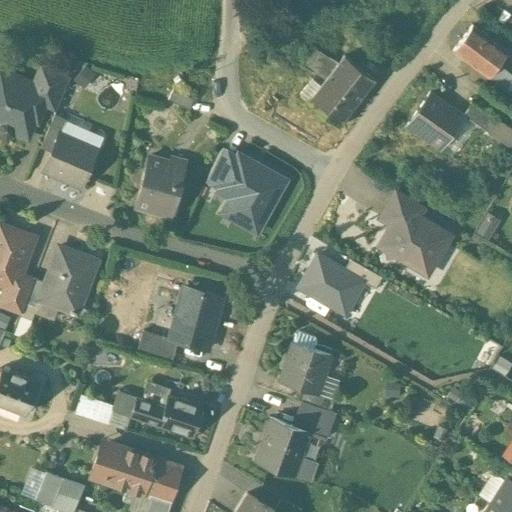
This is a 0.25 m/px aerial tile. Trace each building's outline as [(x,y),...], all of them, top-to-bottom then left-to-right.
[(507,51),(472,25),(453,50),(511,94),(511,75),(497,64),(507,51)] [(338,62),(312,46),(300,64),(325,79),(335,66),(338,62)] [(358,55),(349,48),(338,62),(335,66),(365,90),(374,79),(352,62),(358,55)] [(88,86),(92,70),(75,65),(71,82),(88,86)] [(325,79),(320,85),(312,79),(300,95),(338,124),(365,90),(335,66),(325,79)] [(20,85),(0,76),(0,134),(6,137),(12,134),(13,131),(27,137),(36,116),(38,117),(44,103),(57,74),(41,67),(37,77),(40,78),(42,83),(40,86),(23,79),(20,85)] [(57,74),(44,103),(56,108),(69,79),(57,74)] [(194,98),(173,88),(168,99),(189,109),(194,98)] [(430,91),(406,125),(439,148),(463,114),(430,91)] [(496,119),(471,101),(463,114),(487,131),(496,119)] [(54,114),(40,147),(51,151),(58,133),(59,134),(66,119),(54,114)] [(511,145),(511,129),(496,119),(487,131),(511,148),(511,145)] [(59,134),(58,133),(51,151),(43,168),(80,185),(96,150),(59,134)] [(288,177),(237,150),(235,154),(225,149),(207,181),(218,187),(216,190),(230,198),(221,214),(258,234),(288,177)] [(149,155),(135,205),(170,215),(179,184),(164,180),(169,161),(149,155)] [(185,161),(170,157),(169,161),(164,180),(179,184),(185,161)] [(424,206),(397,189),(385,208),(413,224),(418,216),(424,206)] [(418,216),(413,224),(385,208),(380,217),(391,224),(379,244),(385,248),(387,257),(396,255),(407,261),(410,256),(424,264),(433,249),(439,252),(449,235),(418,216)] [(0,223),(0,282),(5,285),(14,288),(20,272),(34,236),(0,223)] [(96,260),(59,246),(45,282),(39,298),(40,299),(70,310),(69,313),(72,314),(73,311),(76,312),(96,260)] [(315,250),(296,290),(349,314),(368,275),(315,250)] [(14,288),(5,285),(0,297),(0,304),(21,312),(25,302),(24,302),(33,277),(20,272),(14,288)] [(33,277),(24,302),(25,302),(37,307),(40,299),(39,298),(45,282),(33,277)] [(170,338),(169,339),(177,341),(206,349),(221,296),(184,286),(170,338)] [(170,338),(143,330),(136,351),(171,361),(177,341),(169,339),(170,338)] [(315,336),(299,330),(295,332),(292,341),(279,379),(303,388),(318,393),(331,355),(313,349),(316,339),(315,336)] [(23,376),(12,372),(0,368),(0,369),(0,403),(26,413),(27,409),(31,409),(34,402),(31,399),(37,382),(23,376)] [(318,393),(303,388),(298,400),(303,401),(329,410),(333,398),(318,393)] [(130,415),(136,396),(118,390),(113,405),(112,409),(130,415)] [(112,409),(113,405),(80,394),(74,412),(126,429),(130,415),(112,409)] [(168,394),(164,406),(136,396),(130,415),(191,436),(197,420),(200,418),(201,418),(203,411),(201,407),(202,405),(168,394)] [(329,410),(303,401),(295,425),(310,430),(309,432),(325,437),(333,411),(329,410)] [(295,425),(270,416),(255,459),(295,473),(309,432),(310,430),(295,425)] [(114,451),(100,446),(92,469),(105,473),(104,475),(106,475),(104,481),(126,488),(138,451),(116,444),(114,451)] [(155,456),(138,451),(126,488),(150,496),(143,511),(166,511),(170,502),(171,500),(170,500),(181,468),(182,466),(155,457),(155,456)] [(511,467),(499,460),(492,471),(506,479),(506,478),(511,482),(511,467)] [(31,465),(20,493),(35,499),(46,471),(31,465)] [(84,484),(46,471),(35,499),(39,501),(40,500),(72,511),(84,484)] [(511,511),(511,482),(506,478),(506,479),(491,502),(507,511),(511,511)] [(279,511),(273,508),(246,490),(232,511),(279,511)] [(299,511),(279,499),(273,508),(279,511),(299,511)] [(507,511),(491,502),(485,511),(507,511)]
